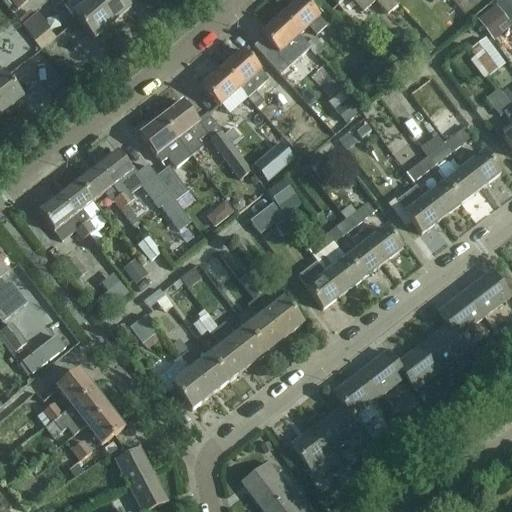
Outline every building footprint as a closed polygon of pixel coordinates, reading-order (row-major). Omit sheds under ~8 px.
[(88,0),(56,0),(63,8),(71,18),(79,27),(92,43),(111,26),(88,0)] [(88,0),(111,26),(129,11),(120,0),(88,0)] [(301,0),(280,19),(298,39),(308,30),(315,38),(326,28),(314,15),(301,0)] [(329,0),(337,7),(344,0),(349,0),(362,14),(375,3),(387,17),(398,7),(391,0),(329,0)] [(509,33),(511,31),(511,0),(509,0),(493,12),(509,33)] [(263,41),(253,50),(279,78),(288,71),(286,69),(290,69),(299,60),(300,54),(299,53),(306,47),(298,39),(280,19),(259,38),(261,39),(263,41)] [(21,31),(20,32),(40,55),(53,44),(47,36),(48,35),(35,20),(33,22),(21,31)] [(313,41),(306,47),(316,57),(323,51),(313,41)] [(469,54),(488,79),(504,67),(485,42),(469,54)] [(306,47),(299,53),(300,54),(308,64),(316,57),(306,47)] [(242,54),(221,72),(247,101),(256,112),(261,118),(269,111),(254,95),(268,83),(243,55),(242,54)] [(0,72),(0,115),(2,117),(22,101),(0,72)] [(221,72),(200,90),(202,92),(218,110),(220,109),(228,118),(247,101),(221,72)] [(344,78),(332,87),(340,97),(351,89),(344,78)] [(269,96),(283,112),(296,101),(282,85),(269,96)] [(500,96),(511,111),(511,109),(511,94),(508,89),(500,96)] [(497,92),(486,101),(500,120),(503,117),(511,111),(500,96),(497,92)] [(247,101),(239,108),(249,118),(256,112),(247,101)] [(182,105),(161,122),(190,160),(202,151),(197,145),(207,137),(182,105)] [(511,112),(511,111),(503,117),(511,128),(511,135),(503,142),(511,153),(511,112)] [(471,140),(450,112),(430,127),(444,145),(452,155),(471,140)] [(190,160),(161,122),(139,139),(160,166),(167,161),(175,172),(190,160)] [(230,128),(223,135),(231,144),(238,137),(230,128)] [(221,136),(210,145),(239,183),(250,174),(221,136)] [(426,159),(425,161),(432,170),(452,155),(444,145),(443,146),(436,137),(419,151),(426,159)] [(281,147),(253,170),(266,185),(293,162),(281,147)] [(117,156),(97,171),(125,210),(132,204),(125,195),(129,192),(130,194),(139,186),(133,178),(117,156)] [(309,171),(318,182),(337,167),(328,156),(309,171)] [(484,156),(464,171),(480,192),(500,177),(484,156)] [(432,170),(425,161),(406,175),(413,185),(432,170)] [(134,178),(133,178),(139,186),(151,203),(157,211),(160,209),(179,234),(190,226),(174,205),(155,180),(147,168),(134,178)] [(155,180),(174,205),(187,195),(168,170),(155,180)] [(97,171),(78,185),(92,204),(103,196),(111,206),(113,205),(133,231),(139,227),(125,210),(97,171)] [(464,171),(444,186),(461,207),(480,192),(464,171)] [(267,192),(278,209),(295,197),(283,181),(267,192)] [(78,185),(58,201),(88,239),(94,234),(87,225),(89,223),(88,222),(98,215),(90,205),(92,204),(78,185)] [(444,186),(425,201),(441,222),(461,207),(444,186)] [(416,188),(395,204),(404,217),(420,238),(441,222),(425,201),(416,188)] [(495,189),(484,196),(492,210),(503,204),(495,189)] [(242,195),(219,211),(227,223),(250,207),(242,195)] [(88,239),(58,201),(38,216),(61,245),(74,234),(81,244),(88,239)] [(142,226),(153,220),(144,205),(133,210),(142,226)] [(366,206),(345,221),(353,231),(373,215),(366,206)] [(345,221),(334,230),(342,239),(353,231),(345,221)] [(366,231),(357,237),(381,268),(401,252),(385,231),(373,240),(366,231)] [(164,232),(153,238),(161,256),(172,251),(164,232)] [(357,252),(345,262),(361,283),(381,268),(357,237),(350,243),(357,252)] [(136,248),(149,264),(160,256),(147,240),(136,248)] [(316,244),(306,252),(313,261),(324,254),(316,244)] [(92,251),(79,256),(87,278),(100,274),(92,251)] [(73,260),(63,268),(75,283),(85,275),(73,260)] [(345,262),(325,277),(342,298),(361,283),(345,262)] [(316,265),(296,281),(306,293),(322,314),(342,298),(325,277),(316,265)] [(175,280),(183,295),(200,286),(191,271),(175,280)] [(0,272),(0,325),(1,327),(26,307),(4,279),(4,278),(0,272)] [(491,275),(464,296),(483,321),(510,300),(491,275)] [(249,276),(239,284),(284,343),(303,328),(282,302),(270,311),(260,297),(263,295),(249,276)] [(256,322),(245,330),(266,357),(284,343),(239,284),(228,292),(244,311),(246,310),(256,322)] [(437,316),(447,328),(457,341),(457,340),(483,321),(464,296),(437,316)] [(216,331),(247,371),(266,357),(245,330),(234,339),(216,316),(209,321),(216,331)] [(129,331),(141,347),(158,335),(145,319),(129,331)] [(0,334),(0,336),(14,355),(26,346),(11,327),(0,334)] [(447,328),(421,348),(441,373),(467,353),(457,340),(457,341),(447,328)] [(219,350),(209,358),(229,385),(247,371),(216,331),(209,336),(219,350)] [(421,348),(396,368),(405,380),(404,381),(414,393),(441,373),(421,348)] [(187,355),(178,361),(209,400),(229,385),(209,358),(196,368),(187,355)] [(386,355),(360,376),(379,400),(404,381),(405,380),(396,368),(386,355)] [(209,400),(178,361),(172,365),(176,370),(164,379),(190,414),(209,400)] [(55,392),(70,410),(71,412),(93,394),(78,374),(55,392)] [(379,400),(360,376),(333,396),(342,409),(352,421),(353,420),(362,432),(378,419),(369,408),(379,400)] [(84,429),(85,430),(108,413),(93,394),(71,412),(70,410),(62,417),(49,427),(44,431),(52,442),(67,430),(73,438),(84,429)] [(62,417),(53,406),(41,416),(49,427),(62,417)] [(352,421),(342,409),(316,429),(335,454),(363,433),(362,432),(353,420),(352,421)] [(108,413),(85,430),(100,449),(123,432),(108,413)] [(335,454),(316,429),(290,449),(309,474),(335,454)] [(70,453),(79,465),(91,455),(82,444),(70,453)] [(114,464),(128,490),(152,478),(138,452),(114,464)] [(21,457),(9,463),(16,477),(28,471),(21,457)] [(310,511),(301,499),(295,504),(267,467),(241,486),(259,511),(310,511)] [(152,478),(128,490),(138,511),(153,511),(166,505),(152,478)] [(20,485),(5,494),(12,506),(27,496),(20,485)]
